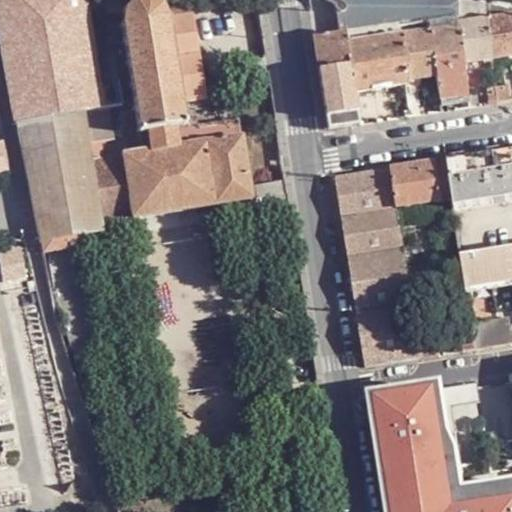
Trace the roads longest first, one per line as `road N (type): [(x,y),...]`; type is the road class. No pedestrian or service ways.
road 1 (residential): [(339,388),(302,163)]
road 2 (residential): [(302,163),(511,129)]
road 3 (residential): [(339,388),(511,361)]
road 4 (residential): [(31,239),(0,70)]
road 5 (residential): [(302,163),(279,0)]
road 6 (residential): [(359,511),(339,388)]
